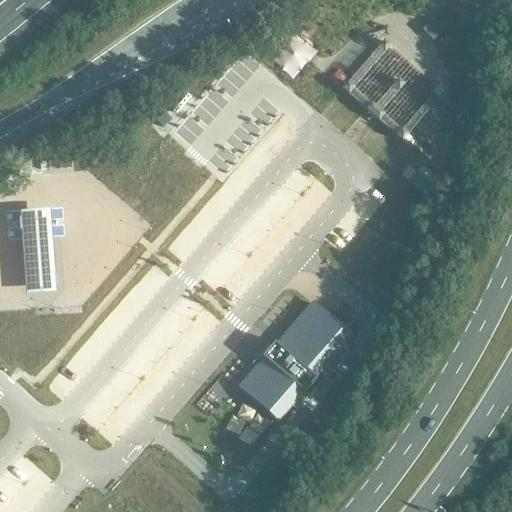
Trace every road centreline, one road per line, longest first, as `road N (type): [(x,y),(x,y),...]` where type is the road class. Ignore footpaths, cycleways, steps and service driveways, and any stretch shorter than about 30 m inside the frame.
road 1 (primary): [(511,262),(448,386),(356,511)]
road 2 (motorway): [(0,133),(225,0)]
road 3 (primary): [(416,511),(511,374)]
